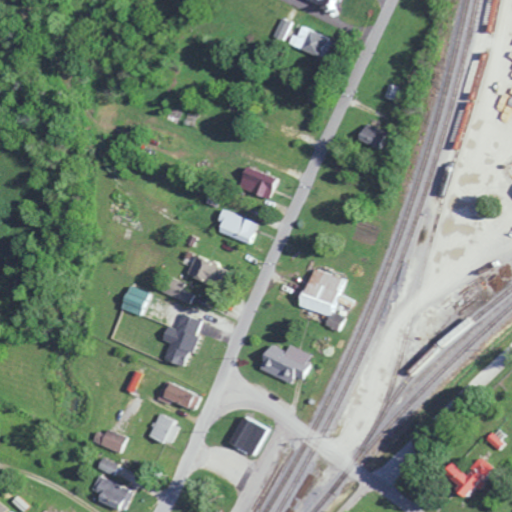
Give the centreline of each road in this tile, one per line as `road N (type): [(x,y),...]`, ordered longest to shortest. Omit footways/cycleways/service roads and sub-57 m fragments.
road 1 (residential): [(159,511),(389,0)]
road 2 (residential): [(338,511),(511,349)]
road 3 (residential): [(219,385),(288,423),(410,511)]
